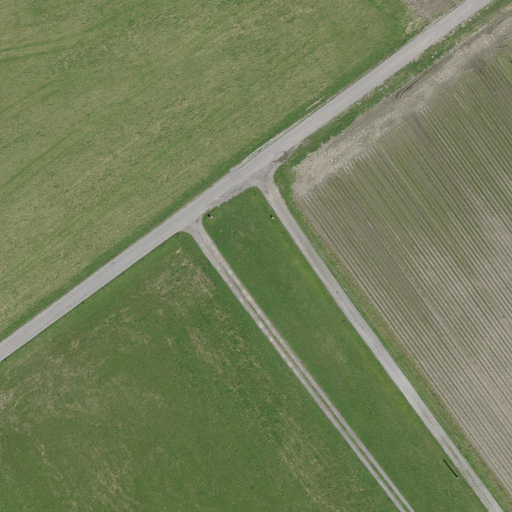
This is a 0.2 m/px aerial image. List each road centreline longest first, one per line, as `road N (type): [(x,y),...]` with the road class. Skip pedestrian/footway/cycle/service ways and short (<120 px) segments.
road 1 (unclassified): [(0,357),(481,0)]
road 2 (track): [(254,173),(491,511)]
road 3 (track): [(182,226),(400,511)]
